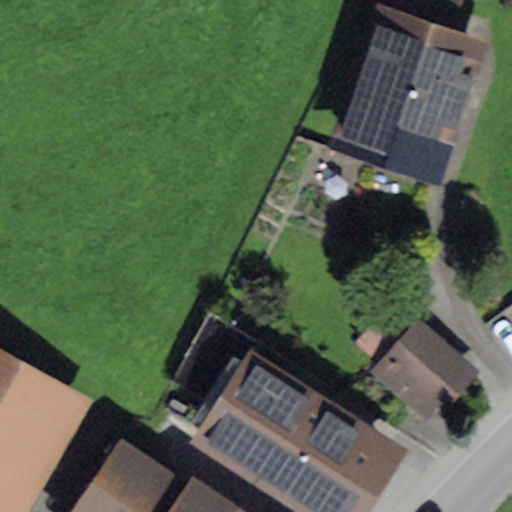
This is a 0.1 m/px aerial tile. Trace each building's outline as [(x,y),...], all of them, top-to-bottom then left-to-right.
[(467,43),(443,35),(454,0),(398,0),(392,18),(380,14),(340,132),(442,165),(474,67),(460,62),(467,43)] [(309,153),(301,176),(348,192),(355,169),(309,153)] [(392,301),(357,340),(383,362),(375,371),(425,415),(467,367),(392,301)] [(0,511),(2,511),(66,401),(0,363),(0,511)] [(262,469),(330,511),(345,511),(384,451),(307,402),(309,399),(254,365),(209,436),(262,470),(262,469)] [(88,511),(223,511),(195,493),(192,497),(127,455),(88,511)]
